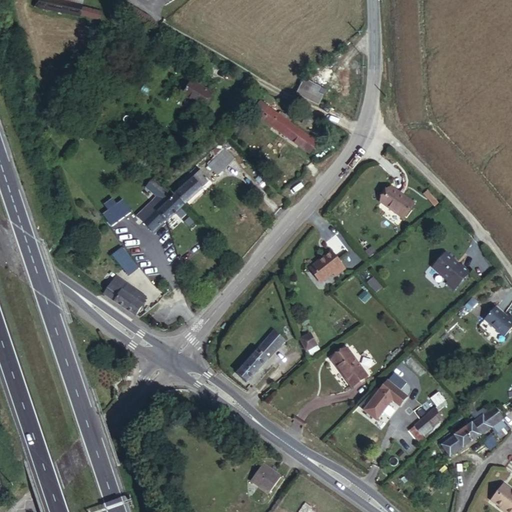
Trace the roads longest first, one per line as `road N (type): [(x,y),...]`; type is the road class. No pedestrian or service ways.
road 1 (motorway): [(115,511),(0,158)]
road 2 (tertiary): [(174,354),(341,167),(362,126)]
road 3 (residential): [(362,126),(400,147),(511,272)]
road 4 (tertiary): [(23,511),(163,367)]
road 5 (motorway): [(0,332),(60,511)]
road 6 (secondary): [(385,511),(247,412)]
road 7 (secondary): [(174,354),(61,283)]
road 8 (secondary): [(61,283),(163,367)]
road 9 (tertiary): [(362,126),(373,0)]
